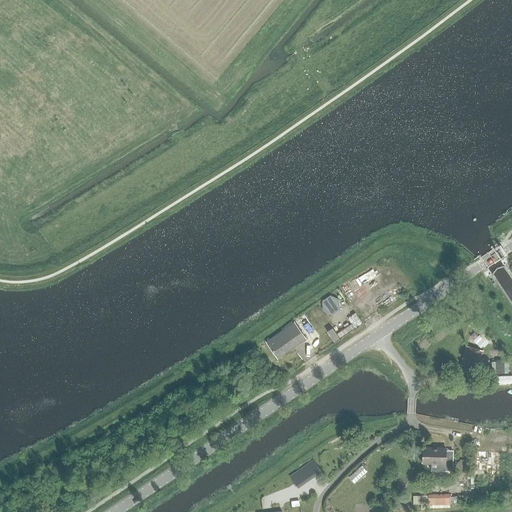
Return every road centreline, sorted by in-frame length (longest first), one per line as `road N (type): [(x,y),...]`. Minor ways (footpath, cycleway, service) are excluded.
road 1 (tertiary): [(112,511),(377,335)]
road 2 (tertiary): [(377,335),(511,243)]
